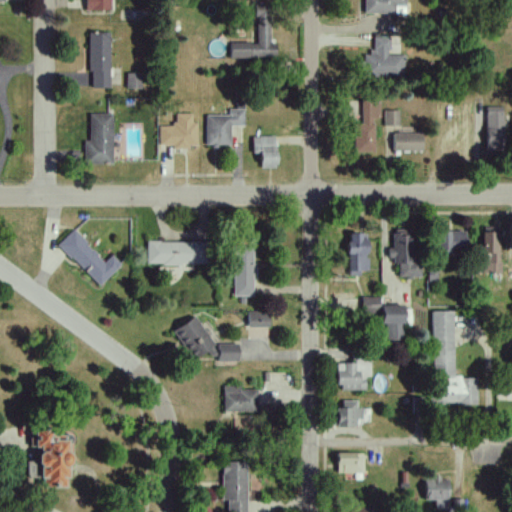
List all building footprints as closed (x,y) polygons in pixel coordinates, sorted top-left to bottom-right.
[(86,0),(86,11),(110,11),(110,0),(86,0)] [(362,0),(362,15),(404,14),(403,0),(362,0)] [(255,43),(229,43),(229,58),(275,58),(275,44),(269,44),(269,6),(256,6),(255,43)] [(89,33),(88,87),(108,88),(110,33),(89,33)] [(364,55),(363,78),(403,79),(403,55),(388,55),(389,38),(372,38),(372,56),(364,55)] [(140,73),(125,74),(126,90),(141,89),(140,73)] [(376,152),(375,100),(360,100),(361,124),(353,124),(353,152),(376,152)] [(502,106),(485,107),(486,147),(503,147),(502,106)] [(230,145),(230,126),(244,126),(244,109),(228,110),(228,115),(205,115),(206,146),(230,145)] [(384,126),(398,126),(399,111),(384,111),(384,126)] [(83,163),(111,163),(112,113),(88,113),(88,141),(83,141),(83,163)] [(158,126),(158,146),(196,147),(196,122),(191,122),(192,114),(173,113),(173,126),(158,126)] [(422,151),(422,133),(392,133),(393,151),(422,151)] [(252,153),(259,153),(259,168),(275,168),(275,136),(251,137),(252,153)] [(398,277),(418,277),(417,229),(393,229),(393,247),(388,247),(388,261),(398,261),(398,277)] [(121,264),(111,255),(104,261),(71,230),(57,245),(99,286),(121,264)] [(465,231),(438,231),(437,251),(465,252),(465,231)] [(482,272),(500,273),(501,232),(483,231),(482,272)] [(367,270),(366,232),(346,233),(347,275),(360,275),(360,271),(367,270)] [(206,264),(205,241),(146,242),(147,265),(206,264)] [(253,296),(252,247),(232,247),(233,296),(253,296)] [(362,314),(381,313),(381,324),(384,324),(385,341),(403,340),(402,305),(380,306),(379,296),(361,297),(362,314)] [(269,311),(247,311),(247,327),(269,328),(269,311)] [(477,404),(477,377),(453,377),(452,311),(431,311),(432,405),(477,404)] [(193,360),(206,350),(211,357),(218,352),(193,316),(172,331),(193,360)] [(237,361),(237,344),(217,344),(217,361),(237,361)] [(365,390),(365,377),(370,377),(370,361),(337,362),(337,391),(365,390)] [(222,411),(257,412),(257,388),(222,387),(222,411)] [(356,427),(356,420),(362,420),(361,408),(356,409),(356,400),(337,401),(337,427),(356,427)] [(65,487),(65,464),(70,464),(70,440),(54,440),(54,430),(30,430),(30,447),(36,447),(36,461),(26,461),(26,478),(41,478),(41,487),(65,487)] [(363,473),(362,452),(336,453),(337,473),(363,473)] [(245,511),(246,462),(221,461),(220,501),(226,501),(226,511),(245,511)] [(424,478),(424,500),(434,500),(434,509),(448,509),(448,479),(424,478)]
